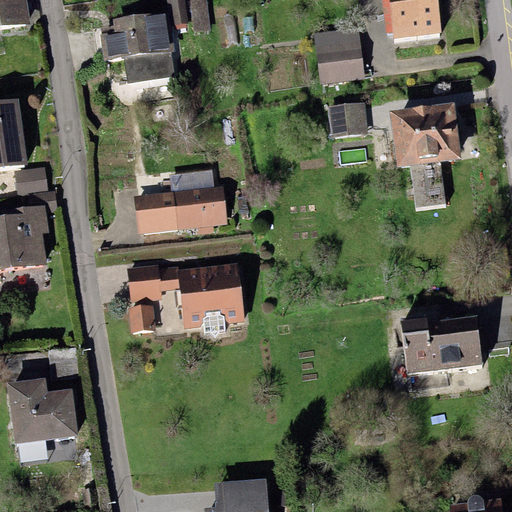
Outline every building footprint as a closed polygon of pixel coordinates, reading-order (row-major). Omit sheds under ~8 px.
[(26,0),(0,0),(0,27),(30,23),(26,0)] [(183,0),(167,0),(171,26),(187,23),(183,0)] [(206,0),(190,0),(194,32),(210,30),(206,0)] [(387,0),(393,39),(443,33),(439,0),(387,0)] [(165,12),(112,19),(113,26),(99,28),(104,60),(125,57),(128,82),(174,76),(165,12)] [(358,27),(313,33),(320,83),(365,77),(358,27)] [(19,98),(0,100),(0,167),(28,164),(19,98)] [(455,101),(390,109),(397,167),(410,165),(415,208),(445,204),(440,161),(462,159),(455,101)] [(365,102),(328,105),(331,138),(368,135),(365,102)] [(45,168),(15,171),(18,195),(48,191),(45,168)] [(212,170),(171,175),(173,191),(177,230),(227,224),(223,186),(214,187),(212,170)] [(177,230),(173,191),(133,196),(138,235),(177,230)] [(5,216),(0,217),(0,271),(48,265),(44,235),(49,234),(46,215),(58,213),(55,192),(34,195),(36,206),(4,211),(5,216)] [(238,263),(178,269),(180,289),(184,329),(203,327),(204,335),(211,335),(215,338),(218,334),(225,333),(224,324),(244,322),(238,263)] [(158,265),(127,268),(130,303),(162,300),(161,291),(180,289),(178,269),(177,267),(158,269),(158,265)] [(153,305),(128,308),(131,334),(156,331),(153,305)] [(400,319),(405,371),(481,363),(476,316),(427,321),(427,316),(400,319)] [(77,348),(49,349),(51,376),(78,374),(77,348)] [(7,383),(14,443),(78,435),(72,388),(47,391),(45,378),(7,383)] [(218,508),(205,509),(204,511),(268,511),(266,478),(216,482),(218,508)] [(450,504),(450,511),(502,511),(501,498),(484,500),(482,498),(481,496),(478,494),(474,494),(471,495),(469,497),(467,499),(467,502),(450,504)]
